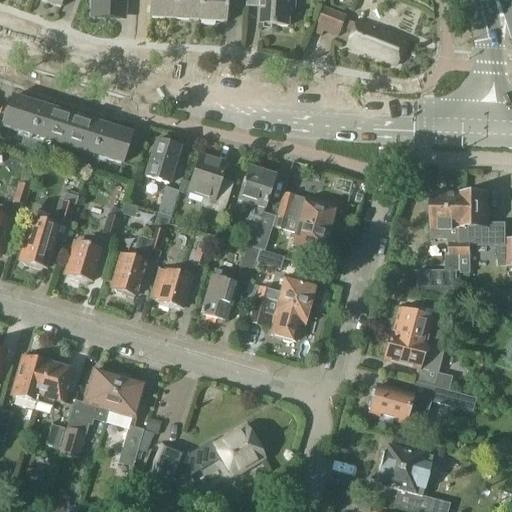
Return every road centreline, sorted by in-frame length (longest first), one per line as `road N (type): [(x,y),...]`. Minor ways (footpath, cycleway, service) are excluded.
road 1 (residential): [(328,401),(394,168),(429,157),(511,160)]
road 2 (residential): [(328,401),(0,305)]
road 3 (primary): [(200,102),(264,123),(510,136)]
road 4 (primary): [(502,110),(200,102)]
road 5 (primary): [(200,102),(0,43)]
